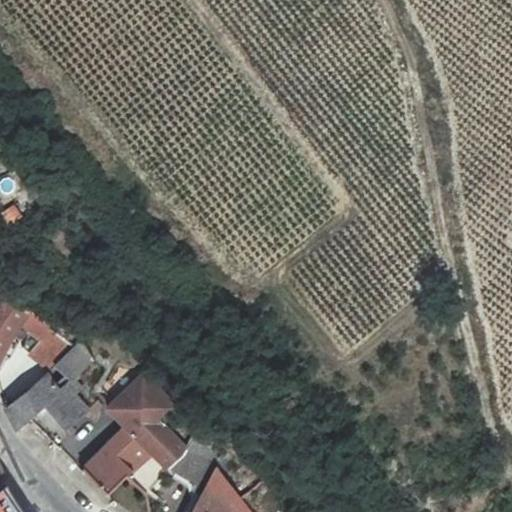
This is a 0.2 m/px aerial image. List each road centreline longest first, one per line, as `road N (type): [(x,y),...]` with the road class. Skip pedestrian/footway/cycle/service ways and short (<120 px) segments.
road 1 (track): [(450,271),(355,363),(329,354),(275,278),(351,209),(194,0)]
road 2 (track): [(511,476),(495,442),(445,253),(406,56),(383,0)]
